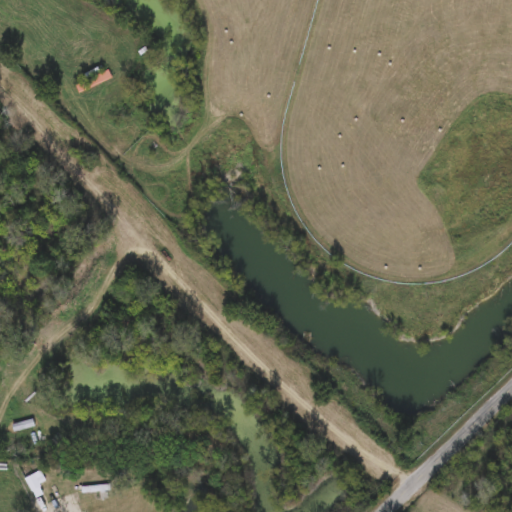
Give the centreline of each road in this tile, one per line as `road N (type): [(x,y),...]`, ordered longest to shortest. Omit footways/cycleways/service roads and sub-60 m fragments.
road 1 (residential): [(0,85),(221,340),(345,452),(467,511)]
road 2 (residential): [(511,387),(385,511)]
